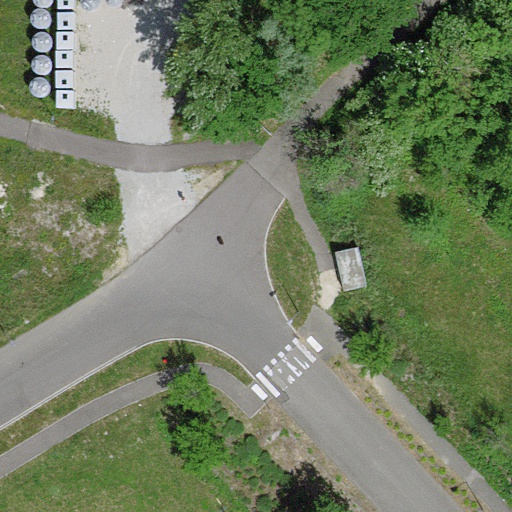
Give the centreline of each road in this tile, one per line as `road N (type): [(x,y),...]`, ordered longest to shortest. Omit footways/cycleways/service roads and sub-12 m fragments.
road 1 (unclassified): [(194,263),(427,511)]
road 2 (unclassified): [(194,263),(0,370)]
